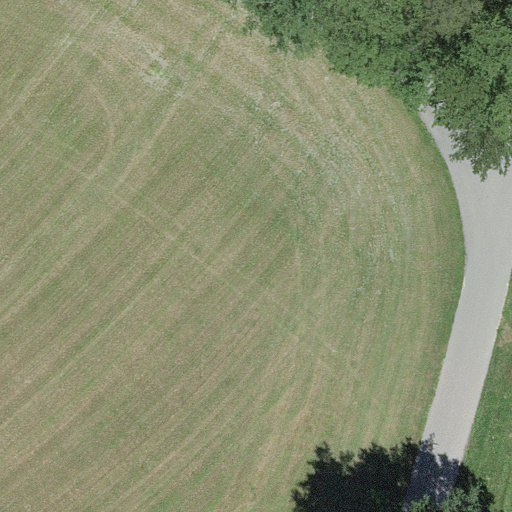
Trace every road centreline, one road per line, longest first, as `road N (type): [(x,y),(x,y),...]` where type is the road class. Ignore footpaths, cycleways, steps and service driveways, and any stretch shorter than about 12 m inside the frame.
road 1 (residential): [(413,511),(439,440),(492,201)]
road 2 (residential): [(492,201),(352,0)]
